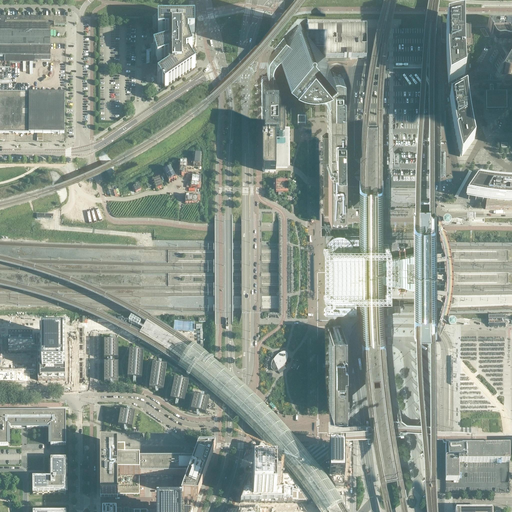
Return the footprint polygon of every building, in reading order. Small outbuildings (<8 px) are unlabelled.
[(50,61),(50,38),(50,24),(54,24),(54,26),(65,26),(65,18),(0,17),(0,55),(5,56),(5,62),(35,63),(35,60),(50,61)] [(189,54),(191,53),(191,54),(192,54),(193,55),(194,54),(194,53),(195,53),(195,52),(196,52),(196,51),(195,50),(195,49),(194,48),(193,47),(193,46),(192,46),(191,45),(188,38),(187,38),(187,33),(194,33),(194,19),(158,19),(158,33),(168,33),(168,44),(153,48),(157,61),(168,58),(169,69),(157,76),(157,77),(165,88),(195,67),(189,58),(189,57),(189,56),(190,56),(190,55),(190,54),(189,54)] [(462,49),(462,43),(470,43),(470,27),(462,27),(462,22),(445,26),(445,27),(441,27),(441,43),(445,43),(446,50),(446,52),(446,58),(446,64),(446,69),(447,75),(447,81),(448,88),(464,79),(463,73),(463,71),(463,65),(463,60),(462,54),(462,51),(462,49)] [(267,65),(267,79),(265,79),(264,79),(263,80),(262,81),(262,164),(275,164),(275,139),(278,139),(278,140),(282,140),(283,139),(284,138),(284,137),(284,113),(282,111),(275,104),(275,79),(272,79),(272,72),(272,71),(272,70),(272,69),(272,68),(273,67),(273,66),(274,65),(274,64),(275,63),(278,60),(279,59),(280,58),(281,58),(282,58),(283,58),(283,59),(284,58),(286,60),(288,59),(290,60),(292,60),(294,61),(295,61),(297,61),(298,61),(300,61),(301,61),(302,61),(303,61),(304,61),(306,61),(308,61),(309,60),(310,60),(312,60),(312,59),(314,59),(316,60),(321,56),(321,59),(348,59),(360,59),(363,59),(366,59),(366,26),(346,26),(307,26),(307,32),(306,32),(302,27),(303,26),(303,25),(303,24),(301,23),(300,24),(300,25),(300,26),(300,27),(288,42),(285,40),(270,58),(269,59),(268,60),(268,61),(268,62),(267,63),(267,64),(267,65)] [(511,73),(511,71),(511,26),(487,27),(492,35),(493,35),(495,39),(496,40),(497,41),(498,41),(499,41),(501,41),(502,41),(503,41),(504,41),(506,41),(508,42),(509,42),(510,41),(511,41),(511,42),(511,55),(502,74),(511,73)] [(343,130),(342,77),(342,76),(341,76),(337,75),(336,75),(335,75),(334,75),(333,75),(329,76),(327,76),(327,77),(327,96),(327,100),(326,101),(326,102),(327,102),(327,107),(327,130),(343,130)] [(506,91),(500,91),(490,91),(486,91),(486,103),(492,102),(497,102),(497,109),(497,110),(506,110),(507,110),(507,109),(506,91)] [(0,132),(64,133),(65,93),(0,92),(0,132)] [(471,132),(470,126),(470,125),(469,125),(468,119),(469,119),(468,118),(467,112),(468,112),(467,112),(467,111),(466,105),(467,105),(466,105),(466,98),(465,93),(449,102),(450,109),(451,117),(452,125),(453,128),(454,133),(454,135),(455,141),(456,143),(457,149),(458,154),(459,160),(460,163),(473,145),(472,140),(472,139),(471,133),(471,132)] [(343,222),(343,130),(327,130),(328,170),(327,170),(326,171),(326,172),(326,173),(327,174),(328,174),(328,178),(325,178),(325,180),(325,182),(328,182),(328,183),(328,190),(328,208),(326,208),(326,213),(328,213),(328,222),(329,222),(330,222),(332,223),(333,223),(334,223),(334,222),(336,222),(336,223),(338,223),(339,223),(340,223),(341,222),(342,222),(343,222)] [(201,154),(194,154),(193,166),(200,167),(201,154)] [(275,166),(275,164),(262,164),(262,167),(262,169),(262,170),(262,171),(263,171),(264,172),(265,172),(275,172),(275,166)] [(175,179),(170,168),(163,172),(169,183),(175,179)] [(197,188),(199,176),(192,175),(190,187),(197,188)] [(159,178),(153,180),(156,189),(162,187),(159,178)] [(276,194),(278,194),(285,194),(288,194),(288,188),(288,182),(276,182),(276,194)] [(138,185),(133,187),(136,193),(141,190),(142,191),(147,188),(144,183),(139,186),(138,185)] [(511,209),(511,188),(510,189),(505,188),(500,188),(496,187),(495,187),(494,187),(491,187),(486,186),(476,184),(466,199),(475,201),(480,202),(486,203),(485,210),(511,209)] [(382,192),(359,192),(359,311),(360,329),(361,348),(361,355),(384,354),(383,333),(383,322),(383,318),(383,289),(383,269),(382,192)] [(436,235),(413,236),(413,329),(436,330),(436,235)] [(433,271),(433,265),(433,264),(431,257),(405,264),(383,269),(383,264),(382,248),(382,244),(345,244),(344,244),(343,243),(342,243),(340,243),(339,243),(337,243),(336,243),(335,243),(333,244),(333,246),(331,246),(331,256),(331,258),(327,262),(327,276),(327,279),(327,296),(331,300),(332,302),(331,304),(333,305),(333,310),(327,310),(327,314),(324,316),(324,322),(341,322),(343,322),(344,322),(383,322),(383,318),(383,310),(383,294),(383,289),(405,294),(432,300),(433,294),(433,292),(433,287),(433,271)] [(343,383),(342,370),(342,363),(342,352),(342,340),(341,340),(341,334),(329,334),(328,334),(328,338),(327,338),(327,363),(327,367),(327,372),(328,410),(328,414),(342,414),(342,408),(343,408),(343,403),(343,390),(343,387),(343,383)] [(66,336),(9,336),(9,354),(38,354),(38,380),(66,380),(66,336)] [(109,341),(104,341),(104,359),(107,359),(110,359),(112,359),(112,361),(115,361),(118,361),(118,341),(116,341),(113,341),(112,341),(110,341),(109,341)] [(193,347),(180,367),(198,381),(215,394),(235,412),(241,417),(250,426),(259,435),(275,453),(292,473),(308,494),(319,511),(335,511),(343,507),(339,501),(329,486),(319,472),(306,455),(299,445),(288,433),(275,419),(258,402),(243,387),(223,370),(199,352),(193,347)] [(129,351),(127,378),(133,379),(134,379),(135,379),(136,379),(138,379),(138,383),(141,383),(141,379),(143,352),(137,352),(135,352),(134,351),(129,351)] [(273,360),(273,361),(277,370),(278,370),(278,369),(279,369),(280,369),(280,368),(281,368),(282,367),(283,367),(283,366),(284,366),(285,365),(285,364),(285,363),(286,363),(286,362),(286,361),(287,361),(287,360),(287,359),(287,358),(287,357),(287,356),(283,353),(283,352),(282,353),(281,353),(280,353),(280,354),(279,354),(278,354),(278,355),(277,355),(277,356),(276,356),(276,357),(275,357),(275,358),(274,358),(274,359),(274,360),(273,360)] [(153,360),(149,388),(155,389),(157,389),(158,390),(163,390),(166,366),(161,365),(160,365),(158,365),(156,365),(156,361),(153,360)] [(107,364),(104,363),(104,382),(110,382),(112,382),(118,382),(118,361),(115,361),(115,362),(112,362),(112,364),(110,364),(107,364)] [(385,385),(384,374),(384,368),(383,368),(371,369),(371,368),(368,369),(366,369),(365,369),(364,369),(366,386),(367,386),(385,385)] [(28,374),(0,374),(0,384),(28,384),(28,374)] [(174,379),(170,400),(176,401),(178,401),(178,402),(181,402),(180,406),(183,407),(188,382),(182,381),(181,380),(180,380),(179,380),(174,379)] [(390,394),(372,396),(373,408),(391,406),(390,394)] [(194,396),(191,411),(196,412),(199,413),(205,414),(210,396),(207,395),(206,399),(203,398),(200,398),(200,397),(194,396)] [(120,411),(118,426),(124,427),(126,428),(127,428),(132,429),(135,410),(132,409),(131,413),(129,413),(128,413),(127,412),(126,412),(120,411)] [(66,446),(66,413),(26,413),(26,415),(25,415),(25,414),(25,413),(24,413),(23,413),(23,414),(22,414),(22,415),(21,415),(21,413),(0,412),(0,446),(8,446),(8,428),(8,426),(11,428),(21,428),(21,426),(22,426),(23,426),(23,427),(24,427),(25,427),(25,426),(27,426),(27,428),(48,428),(48,426),(51,425),(51,428),(50,428),(51,446),(66,446)] [(115,443),(100,443),(100,497),(118,497),(118,495),(139,495),(139,476),(139,461),(124,461),(124,443),(115,443)] [(193,461),(139,461),(139,476),(188,476),(181,497),(198,497),(215,446),(198,446),(193,461)] [(509,463),(509,457),(509,446),(462,446),(455,446),(445,446),(445,481),(445,494),(453,494),(509,494),(509,463)] [(259,449),(240,503),(308,503),(332,486),(344,486),(344,447),(328,447),(328,460),(305,478),(296,467),(280,447),(259,447),(259,449)] [(66,493),(66,478),(66,460),(51,460),(51,476),(51,480),(48,478),(32,478),(33,494),(66,493)]
